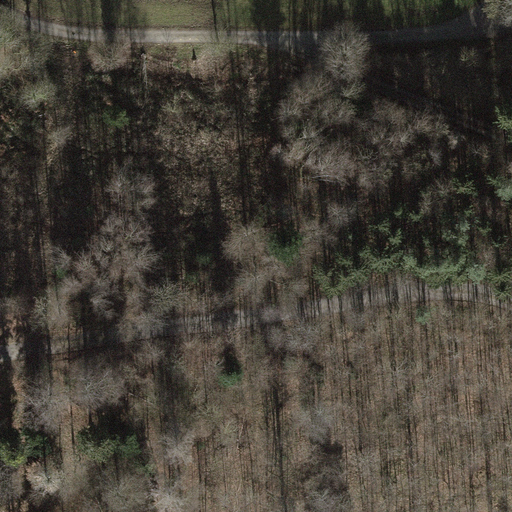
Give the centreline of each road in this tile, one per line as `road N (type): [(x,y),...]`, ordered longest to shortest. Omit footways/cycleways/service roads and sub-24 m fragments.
road 1 (track): [(511,296),(415,289),(0,353)]
road 2 (track): [(488,0),(475,19),(433,32),(274,39),(511,140)]
road 3 (track): [(0,9),(24,25),(274,39)]
